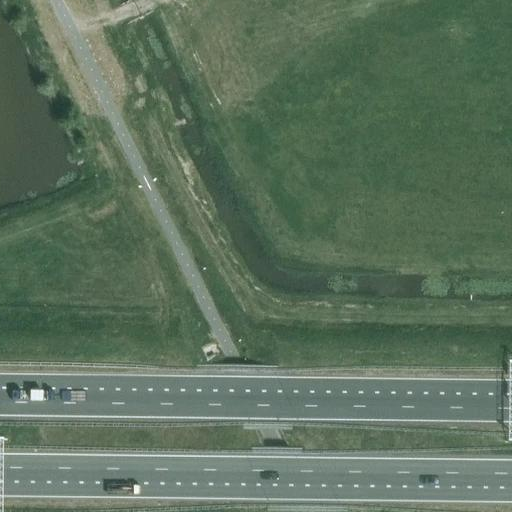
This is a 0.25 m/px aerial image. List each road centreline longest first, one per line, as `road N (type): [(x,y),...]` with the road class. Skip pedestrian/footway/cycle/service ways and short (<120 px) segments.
road 1 (trunk): [(0,469),(511,474)]
road 2 (trunk): [(511,407),(0,402)]
